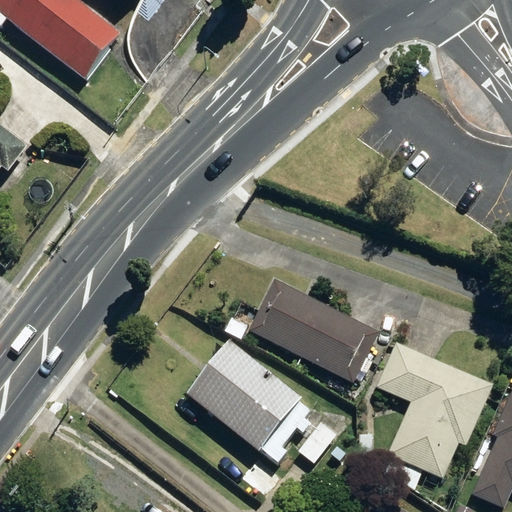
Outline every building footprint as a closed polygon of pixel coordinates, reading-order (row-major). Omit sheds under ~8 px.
[(0,0),(0,19),(89,89),(125,41),(75,4),(77,0),(125,0),(137,8),(142,0),(0,0)] [(0,183),(6,176),(12,181),(31,156),(0,132),(0,183)] [(378,339),(274,286),(247,337),(351,391),(378,339)] [(492,392),(395,348),(374,393),(410,409),(386,461),(441,486),(458,451),(464,454),(492,392)] [(255,458),(258,454),(276,469),(286,458),(281,454),(297,436),(301,440),(310,429),(304,425),(310,418),(298,407),(230,350),(187,401),(255,458)] [(511,394),(491,441),(496,443),(470,501),(495,511),(504,511),(511,495),(511,394)] [(310,467),(330,446),(317,435),(298,456),(310,467)] [(394,511),(373,500),(366,511),(394,511)]
